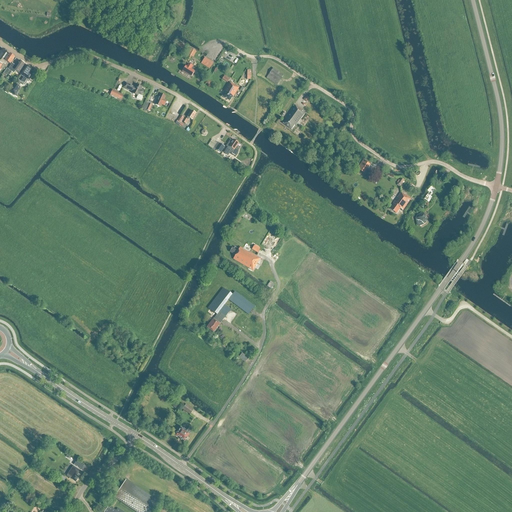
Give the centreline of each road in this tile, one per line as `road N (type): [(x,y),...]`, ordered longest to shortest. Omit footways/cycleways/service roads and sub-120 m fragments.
road 1 (tertiary): [(294,489),(469,250),(491,201),(501,124),(472,0)]
road 2 (track): [(202,49),(222,41),(247,56),(275,58),(348,107),(353,137),(391,165),(439,162),(511,191)]
road 3 (residential): [(189,102),(84,54),(35,66),(0,43)]
road 4 (unclassified): [(181,466),(251,365),(263,311),(278,286)]
road 5 (primary): [(135,435),(30,367)]
